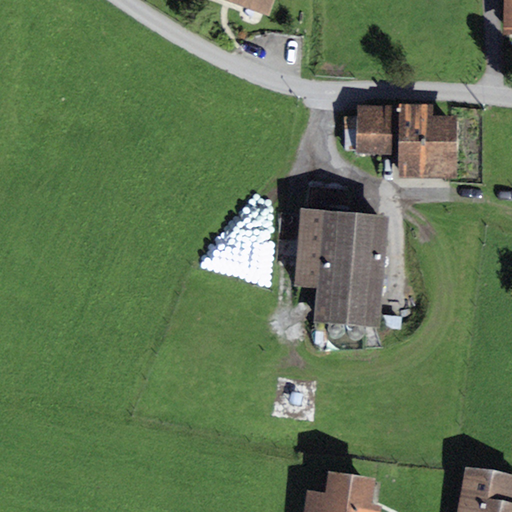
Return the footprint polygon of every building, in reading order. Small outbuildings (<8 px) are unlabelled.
[(273,0),(230,0),(268,14),(273,0)] [(398,105),(358,105),(358,117),(344,117),(344,150),(357,150),(357,154),(399,155),(399,176),(455,177),(456,114),(433,114),(433,103),(398,103),(398,105)] [(390,214),(300,207),(294,286),(317,288),(314,321),(380,327),(390,214)] [(329,336),(331,338),(333,339),(336,340),(339,339),(341,338),(343,336),(344,333),(344,330),(343,328),(341,326),(339,324),(336,324),(333,324),(331,325),(329,327),(328,329),(328,332),(328,334),(329,336)] [(350,338),(352,340),(354,341),(357,341),(359,341),(362,340),(363,337),(364,335),(364,332),(363,330),(362,327),(359,326),(357,325),(354,326),(352,327),(350,329),(349,331),(348,334),(349,336),(350,338)] [(511,511),(511,475),(465,466),(456,511),(511,511)] [(326,492),(307,490),(303,511),(381,511),(383,504),(372,503),(376,478),(329,472),(326,492)]
